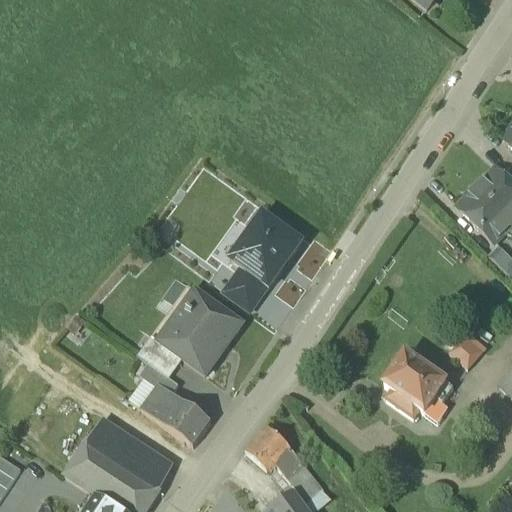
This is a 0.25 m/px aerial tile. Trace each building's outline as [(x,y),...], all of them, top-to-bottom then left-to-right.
[(408,0),(426,14),(436,0),(408,0)] [(511,134),(503,143),(503,147),(511,155),(511,134)] [(511,192),(496,177),(492,177),(458,212),(458,216),(491,248),(495,248),(511,230),(511,192)] [(229,265),(241,274),(267,293),(268,293),(301,248),(263,220),(229,265)] [(511,277),(511,266),(497,252),(488,261),(508,282),(511,277)] [(222,299),(248,318),(267,293),(241,274),(222,299)] [(173,289),(159,307),(171,316),(185,298),(173,289)] [(158,346),(157,347),(181,365),(202,380),(203,381),(242,328),(195,294),(158,346)] [(449,359),(469,375),(485,354),(466,338),(449,359)] [(158,346),(150,340),(136,361),(147,369),(167,383),(181,365),(157,347),(158,346)] [(450,393),(406,361),(405,362),(404,361),(398,362),(394,367),(395,373),(396,374),(384,391),(392,396),(385,405),(412,424),(418,415),(423,419),(433,404),(439,409),(450,393)] [(167,383),(147,369),(138,381),(143,384),(128,405),(139,413),(154,392),(168,402),(169,401),(176,390),(167,383)] [(511,376),(497,391),(511,405),(511,376)] [(180,409),(169,401),(168,402),(154,392),(139,413),(192,452),(210,427),(181,407),(180,409)] [(146,455),(101,425),(86,447),(132,477),(146,455)] [(287,450),(266,431),(244,455),(265,475),(272,467),(287,450)] [(132,477),(86,447),(62,481),(111,511),(148,511),(160,496),(155,493),(152,490),(132,477)] [(305,471),(287,450),(272,467),(287,483),(305,471)] [(169,471),(146,455),(132,477),(152,490),(155,493),(169,471)] [(0,462),(0,476),(14,485),(20,475),(0,462)] [(305,471),(287,483),(297,494),(314,482),(305,471)] [(0,476),(0,490),(7,495),(14,485),(0,476)] [(314,482),(297,494),(306,506),(322,494),(323,493),(314,482)] [(322,494),(306,506),(297,494),(292,499),(301,511),(319,511),(329,504),(322,494)] [(301,511),(292,499),(274,511),(301,511)] [(92,509),(90,511),(111,511),(96,502),(92,509)]
